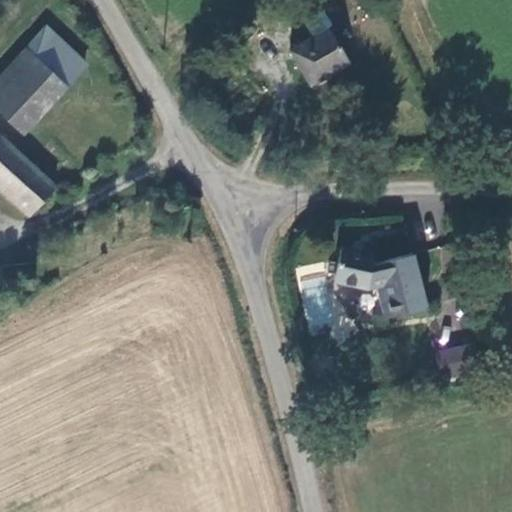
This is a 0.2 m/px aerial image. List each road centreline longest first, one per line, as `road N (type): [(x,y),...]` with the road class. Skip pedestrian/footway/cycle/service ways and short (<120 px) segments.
road 1 (unclassified): [(226,209),(279,368),(313,511)]
road 2 (unclassified): [(226,209),(511,193)]
road 3 (unclassified): [(103,0),(226,209)]
